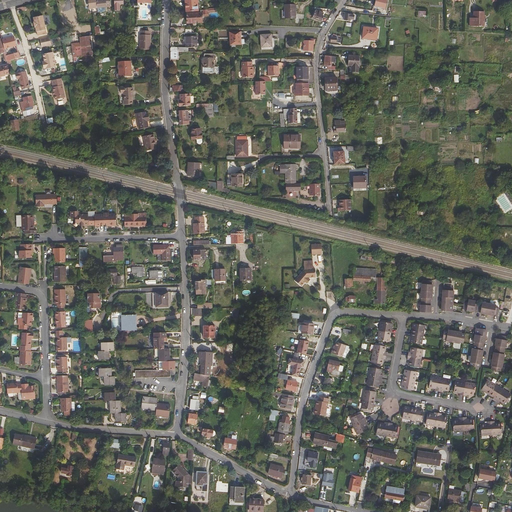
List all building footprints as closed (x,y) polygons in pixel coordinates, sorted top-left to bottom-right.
[(123,0),(114,0),(114,11),(120,11),(120,5),(123,4),(123,0)] [(184,0),(185,10),(185,12),(192,12),(192,9),(197,9),(196,0),(184,0)] [(284,3),(284,16),(293,17),(294,4),(284,3)] [(315,10),(311,16),(320,20),(323,13),(315,10)] [(474,16),(470,16),(470,25),(483,25),(484,11),(474,10),(474,16)] [(192,12),(185,12),(186,22),(191,22),(191,20),(200,20),(200,11),(192,12)] [(39,13),(30,15),(31,20),(30,20),(32,25),(33,30),(34,30),(35,34),(43,32),(39,13)] [(362,26),(361,36),(375,38),(376,28),(362,26)] [(139,34),(139,48),(148,48),(149,34),(148,34),(148,30),(140,30),(140,34),(139,34)] [(239,32),(228,31),(228,44),(238,44),(239,32)] [(1,38),(3,46),(3,47),(15,44),(14,43),(13,34),(1,37),(1,38)] [(269,34),(258,34),(258,46),(269,46),(269,34)] [(46,35),(36,37),(38,45),(48,42),(46,35)] [(185,35),(185,46),(187,46),(195,46),(195,35),(185,35)] [(71,44),(72,56),(88,55),(90,55),(89,36),(79,37),(79,43),(71,44)] [(313,42),(313,38),(309,38),(309,40),(302,40),(302,50),(311,50),(311,42),(313,42)] [(48,50),(39,52),(40,59),(41,62),(39,62),(40,67),(42,66),(42,67),(52,65),(48,50)] [(88,55),(72,56),(73,67),(89,66),(88,55)] [(347,66),(348,66),(352,66),(352,70),(357,70),(358,55),(347,55),(347,66)] [(213,57),(203,57),(203,61),(202,61),(202,71),(212,71),(213,57)] [(118,60),(118,74),(130,74),(129,60),(118,60)] [(251,61),(241,61),(241,76),(253,76),(253,65),(251,65),(251,61)] [(277,65),(267,65),(267,75),(277,75),(277,65)] [(2,66),(0,66),(0,76),(4,76),(4,74),(9,73),(7,66),(2,67),(2,66)] [(295,78),(306,78),(306,66),(295,66),(295,78)] [(18,78),(21,88),(28,87),(24,71),(17,72),(17,73),(15,74),(16,78),(18,78)] [(61,95),(57,76),(48,78),(50,85),(49,85),(50,89),(50,93),(51,97),(53,97),(54,97),(55,98),(58,98),(59,97),(59,95),(61,95)] [(337,92),(336,78),(323,79),(324,93),(337,92)] [(307,83),(306,83),(302,83),(302,82),(295,82),(295,89),(293,89),(293,94),(306,94),(307,83)] [(86,83),(76,84),(83,93),(87,92),(86,83)] [(83,93),(76,84),(78,104),(88,103),(87,92),(83,93)] [(123,87),(119,87),(119,93),(122,93),(122,100),(122,104),(130,104),(130,100),(131,100),(131,87),(127,87),(127,85),(123,85),(123,87)] [(180,100),(177,100),(178,105),(189,104),(188,92),(179,93),(180,100)] [(270,92),(270,100),(270,103),(270,109),(276,109),(282,108),(289,107),(289,103),(289,100),(289,92),(279,92),(270,92)] [(22,100),(18,101),(20,111),(24,110),(23,107),(30,105),(31,105),(29,95),(21,97),(22,100)] [(212,106),(204,106),(205,115),(207,116),(212,116),(212,106)] [(178,109),(178,120),(189,119),(189,115),(183,115),(183,109),(178,109)] [(143,111),(134,112),(137,128),(145,127),(144,120),(144,118),(146,117),(145,112),(143,113),(143,111)] [(296,122),(296,114),(289,114),(287,114),(288,122),(296,122)] [(16,119),(9,120),(11,130),(18,129),(16,119)] [(333,128),(333,132),(337,132),(345,131),(344,120),(340,120),(340,124),(335,124),(335,128),(333,128)] [(190,133),(190,138),(201,136),(200,127),(191,128),(191,133),(190,133)] [(153,133),(142,135),(145,149),(155,148),(153,133)] [(298,136),(283,136),(283,147),(298,147),(298,136)] [(235,139),(236,155),(246,155),(246,139),(235,139)] [(343,150),(332,151),(333,163),(344,162),(343,150)] [(187,161),(186,175),(195,175),(196,162),(187,161)] [(284,164),(279,164),(279,172),(284,172),(284,182),(294,182),(294,163),(284,163),(284,164)] [(242,173),(231,173),(232,185),(242,185),(242,173)] [(352,175),(352,186),(365,186),(364,174),(352,175)] [(207,181),(206,188),(229,191),(229,189),(223,188),(223,181),(217,180),(217,182),(207,181)] [(308,183),(309,194),(319,194),(318,183),(308,183)] [(44,203),(57,203),(56,193),(36,194),(36,205),(41,205),(41,203),(44,203)] [(350,199),(339,199),(339,209),(350,209),(350,199)] [(82,224),(88,224),(88,223),(88,215),(88,213),(78,213),(77,213),(77,211),(77,209),(68,210),(68,217),(74,217),(74,221),(72,223),(74,225),(76,225),(78,223),(79,223),(82,223),(82,224)] [(88,215),(88,223),(94,223),(94,225),(100,225),(100,223),(107,223),(107,224),(116,224),(115,213),(108,213),(108,212),(103,212),(103,213),(94,213),(94,215),(88,215)] [(124,216),(124,225),(146,224),(146,215),(138,215),(138,212),(129,213),(129,216),(124,216)] [(24,233),(32,233),(36,233),(36,229),(33,229),(33,214),(21,214),(21,230),(24,230),(24,233)] [(202,216),(193,217),(194,223),(192,223),(193,234),(204,232),(202,216)] [(230,233),(230,243),(234,242),(242,242),(242,232),(240,232),(240,230),(237,230),(237,233),(234,233),(230,233)] [(320,242),(310,243),(310,253),(320,252),(320,242)] [(32,249),(32,243),(20,244),(20,251),(19,251),(19,257),(31,257),(31,253),(31,249),(32,249)] [(161,248),(161,259),(169,259),(169,248),(167,248),(167,243),(156,244),(156,248),(161,248)] [(122,258),(122,246),(116,246),(113,246),(113,254),(103,254),(103,259),(122,258)] [(53,252),(53,261),(64,261),(63,247),(51,247),(52,252),(53,252)] [(78,247),(78,258),(87,258),(87,247),(78,247)] [(204,248),(192,248),(193,258),(198,258),(198,256),(205,256),(204,248)] [(387,257),(361,251),(360,255),(386,262),(387,257)] [(302,267),(293,278),(299,284),(303,279),(305,281),(308,277),(306,276),(314,275),(313,267),(311,267),(311,262),(302,262),(302,267)] [(53,273),(53,280),(64,280),(64,264),(54,265),(54,273),(53,273)] [(17,282),(27,283),(28,275),(29,275),(30,267),(19,266),(17,282)] [(248,267),(238,268),(239,279),(249,278),(248,267)] [(117,268),(109,268),(109,275),(113,275),(114,283),(116,283),(116,282),(120,282),(120,275),(117,275),(117,268)] [(222,268),(212,268),(212,279),(223,279),(222,268)] [(380,276),(376,276),(375,280),(374,298),(372,298),(372,301),(382,301),(384,273),(380,273),(380,276)] [(373,275),(351,274),(351,277),(344,277),(344,286),(352,285),(352,279),(372,280),(373,275)] [(204,292),(204,278),(200,278),(200,280),(195,280),(195,292),(204,292)] [(419,282),(419,289),(430,289),(431,282),(430,282),(430,278),(420,278),(420,282),(419,282)] [(452,285),(450,284),(442,284),(442,288),(441,288),(440,294),(452,295),(453,288),(452,288),(452,285)] [(55,303),(55,306),(63,306),(63,302),(65,302),(64,287),(52,288),(52,297),(54,297),(54,303),(55,303)] [(419,296),(419,299),(429,300),(429,296),(430,296),(430,289),(419,289),(419,296)] [(100,305),(100,301),(98,301),(98,297),(98,291),(86,292),(86,301),(88,301),(89,307),(98,306),(100,305)] [(155,291),(156,305),(169,305),(168,291),(155,291)] [(25,297),(25,293),(15,292),(14,307),(25,308),(26,297),(25,297)] [(466,299),(465,306),(465,307),(472,309),(472,307),(476,308),(477,300),(473,300),(473,297),(467,296),(466,299)] [(477,300),(476,308),(479,308),(479,310),(486,311),(487,299),(480,298),(480,301),(477,300)] [(429,300),(419,299),(419,303),(418,303),(418,310),(429,311),(430,304),(429,304),(429,300)] [(494,300),(487,299),(486,311),(493,312),(493,310),(496,311),(497,305),(497,303),(494,303),(494,300)] [(64,309),(54,309),(54,322),(55,322),(55,325),(64,325),(64,309)] [(31,318),(32,313),(21,312),(21,317),(17,317),(16,322),(17,322),(19,322),(18,326),(25,327),(25,323),(30,323),(30,318),(31,318)] [(122,314),(123,329),(136,329),(135,314),(122,314)] [(92,319),(84,319),(84,331),(92,331),(92,319)] [(378,329),(389,331),(390,322),(380,320),(378,329)] [(412,322),(411,331),(422,333),(423,324),(412,322)] [(214,324),(203,323),(202,335),(213,335),(213,330),(214,330),(214,324)] [(301,324),(299,334),(309,336),(311,326),(301,324)] [(475,324),(474,332),(485,333),(486,326),(475,324)] [(446,328),(443,328),(442,337),(445,338),(445,339),(452,340),(454,328),(447,327),(446,328)] [(454,328),(452,340),(459,341),(459,340),(462,341),(464,331),(460,331),(461,329),(454,328)] [(389,331),(378,329),(376,338),(387,340),(389,331)] [(19,350),(29,351),(31,331),(21,331),(20,345),(19,345),(18,350),(19,350)] [(152,331),(153,348),(154,348),(158,348),(167,348),(167,343),(163,343),(163,339),(165,339),(165,331),(152,331)] [(420,342),(422,333),(411,331),(409,340),(420,342)] [(484,341),(485,333),(474,332),(473,339),(475,339),(475,343),(482,344),(483,340),(484,341)] [(495,342),(494,346),(502,347),(503,344),(505,344),(507,336),(505,336),(497,335),(495,335),(494,342),(495,342)] [(56,336),(56,340),(56,344),(54,344),(54,348),(65,348),(65,336),(56,336)] [(296,351),(307,353),(309,342),(307,341),(307,338),(299,336),(296,351)] [(100,341),(100,349),(107,349),(112,349),(112,341),(100,341)] [(348,346),(338,342),(334,354),(341,356),(343,352),(346,353),(348,346)] [(374,343),(372,352),(385,354),(386,350),(383,350),(384,345),(374,343)] [(482,347),(482,344),(475,343),(474,346),(471,346),(470,353),(482,355),(483,347),(482,347)] [(407,350),(407,354),(419,356),(421,348),(410,346),(409,351),(407,350)] [(491,356),(503,358),(504,351),(501,351),(502,347),(494,346),(494,349),(493,349),(491,356)] [(158,348),(159,355),(159,360),(161,360),(168,360),(168,348),(167,348),(158,348)] [(211,348),(198,348),(198,356),(199,356),(199,361),(211,362),(211,348)] [(100,349),(97,349),(97,357),(107,357),(107,349),(100,349)] [(29,366),(30,351),(29,351),(19,350),(18,365),(29,366)] [(385,354),(372,352),(370,361),(381,363),(382,358),(384,358),(385,354)] [(480,362),(482,355),(470,353),(469,360),(472,361),(471,364),(479,366),(479,362),(480,362)] [(65,354),(55,355),(55,366),(57,366),(57,369),(65,369),(65,354)] [(418,366),(419,356),(407,354),(406,358),(408,358),(407,364),(418,366)] [(491,364),(491,368),(498,369),(499,365),(502,366),(503,358),(491,356),(490,364),(491,364)] [(289,358),(288,365),(293,366),(299,367),(303,368),(304,361),(289,358)] [(327,358),(325,367),(336,369),(339,361),(333,359),(327,358)] [(173,368),(173,360),(168,360),(161,360),(162,368),(165,368),(169,368),(173,368)] [(369,365),(368,374),(381,377),(381,373),(379,372),(380,368),(369,365)] [(98,367),(98,375),(103,375),(110,375),(109,366),(107,366),(98,367)] [(299,371),(299,367),(293,366),(291,375),(298,376),(299,371)] [(402,377),(413,379),(415,370),(404,368),(402,377)] [(198,372),(193,371),(192,377),(200,379),(199,384),(207,385),(208,374),(198,372)] [(66,390),(66,373),(55,374),(56,390),(66,390)] [(381,377),(368,374),(366,383),(377,385),(378,380),(380,381),(381,377)] [(438,389),(440,376),(431,374),(428,385),(435,386),(434,388),(438,389)] [(110,375),(103,375),(103,383),(113,383),(113,375),(110,375)] [(440,376),(438,389),(442,390),(442,387),(448,389),(450,378),(440,376)] [(413,379),(402,377),(401,386),(411,388),(413,379)] [(488,392),(494,383),(487,378),(481,387),(488,392)] [(288,379),(286,387),(296,389),(298,380),(288,379)] [(462,394),(465,380),(455,379),(453,389),(459,391),(459,393),(462,394)] [(465,380),(462,394),(467,394),(467,392),(473,393),(475,382),(465,380)] [(20,390),(20,382),(16,382),(16,381),(5,381),(6,391),(20,390)] [(24,382),(20,382),(20,390),(21,397),(34,396),(33,384),(27,384),(24,384),(24,382)] [(494,383),(488,392),(493,395),(491,397),(495,399),(502,388),(494,383)] [(364,388),(362,397),(373,399),(375,390),(364,388)] [(509,393),(502,388),(495,399),(498,401),(499,400),(503,403),(509,393)] [(284,402),(282,402),(282,405),(293,407),(295,394),(279,391),(276,390),(275,394),(283,395),(283,398),(285,399),(284,402)] [(156,397),(142,395),(140,406),(155,408),(156,402),(156,397)] [(318,398),(315,412),(325,415),(328,405),(330,398),(321,395),(320,399),(318,398)] [(69,396),(58,396),(58,400),(60,400),(60,409),(62,409),(62,413),(71,413),(71,409),(69,409),(69,396)] [(373,399),(362,397),(360,406),(371,408),(373,399)] [(198,399),(191,398),(190,398),(189,406),(196,408),(198,399)] [(113,399),(109,399),(109,412),(114,412),(119,412),(118,399),(113,399)] [(169,404),(156,402),(155,408),(154,413),(168,415),(169,404)] [(411,417),(413,407),(403,405),(401,415),(411,417)] [(413,407),(411,417),(420,419),(422,408),(413,407)] [(275,421),(275,415),(277,415),(278,410),(270,409),(269,420),(275,421)] [(425,422),(435,424),(437,411),(434,410),(433,412),(427,411),(425,422)] [(119,412),(114,412),(114,420),(124,419),(124,411),(119,412)] [(196,413),(188,411),(186,420),(195,421),(196,413)] [(441,412),(437,411),(435,424),(445,426),(447,415),(441,414),(441,412)] [(350,416),(353,424),(365,419),(364,415),(362,416),(360,412),(350,416)] [(463,428),(462,415),(458,415),(458,417),(453,418),(453,429),(463,428)] [(466,415),(462,415),(463,428),(473,428),(472,417),(466,417),(466,415)] [(365,419),(353,424),(357,433),(367,429),(365,423),(367,422),(365,419)] [(490,433),(489,419),(486,419),(486,422),(479,422),(480,433),(490,433)] [(493,421),(493,419),(489,419),(490,433),(499,432),(499,421),(493,421)] [(279,421),(277,430),(288,432),(290,422),(289,422),(288,422),(288,421),(281,420),(281,421),(279,421)] [(376,431),(385,433),(387,420),(384,420),(383,422),(378,421),(376,431)] [(392,421),(387,420),(385,433),(394,435),(396,424),(391,423),(392,421)] [(14,431),(12,442),(34,446),(36,436),(14,431)] [(314,432),(312,441),(334,446),(335,440),(326,438),(327,435),(314,432)] [(224,436),(222,444),(234,446),(235,438),(224,436)] [(366,445),(365,454),(370,455),(369,456),(393,462),(395,452),(366,445)] [(417,449),(415,460),(437,464),(439,453),(417,449)] [(118,452),(116,459),(128,461),(129,454),(118,452)] [(309,459),(308,464),(313,465),(313,459),(314,459),(315,453),(307,452),(306,458),(309,459)] [(153,456),(151,467),(160,468),(163,468),(165,458),(153,456)] [(188,469),(176,460),(170,467),(178,473),(180,473),(180,476),(178,476),(177,481),(179,481),(179,482),(187,482),(188,469)] [(268,469),(277,473),(280,468),(284,470),(286,466),(273,460),(268,469)] [(66,472),(65,473),(69,474),(71,464),(66,463),(66,465),(61,464),(59,471),(66,472)] [(494,481),(495,471),(479,468),(478,478),(494,481)] [(206,471),(196,471),(195,484),(202,484),(202,482),(205,483),(206,471)] [(357,489),(360,478),(350,475),(347,487),(357,489)] [(383,494),(392,496),(399,497),(401,498),(403,487),(385,483),(383,494)] [(234,499),(234,502),(242,502),(244,486),(231,485),(230,498),(234,499)] [(445,499),(461,501),(462,491),(447,488),(445,499)] [(415,493),(413,503),(427,506),(429,495),(415,493)] [(249,511),(255,511),(255,510),(263,511),(264,499),(249,498),(249,510),(250,510),(249,511)]
